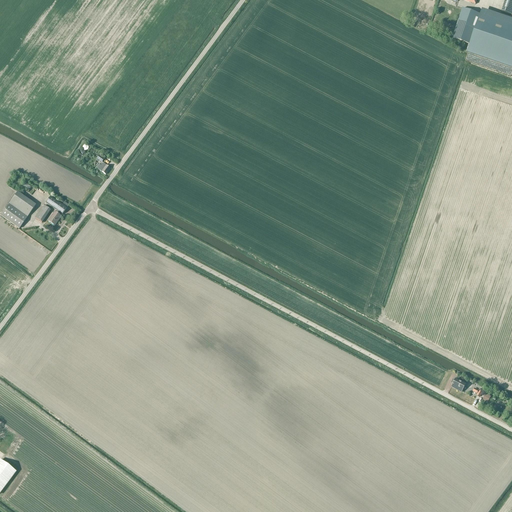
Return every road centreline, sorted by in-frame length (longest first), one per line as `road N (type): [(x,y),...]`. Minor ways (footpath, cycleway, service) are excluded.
road 1 (unclassified): [(511,430),(89,206)]
road 2 (unclassified): [(89,206),(242,0)]
road 3 (unclassified): [(0,328),(89,206)]
